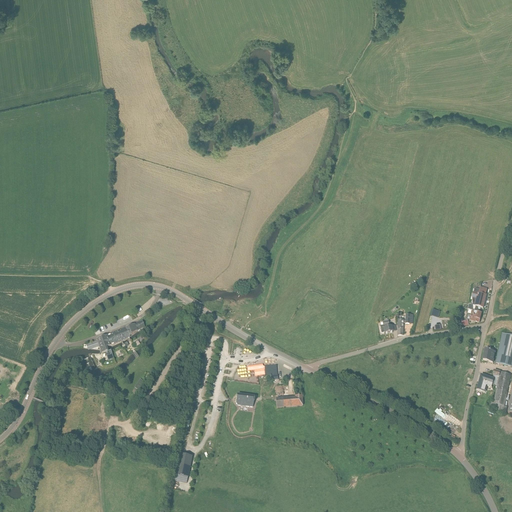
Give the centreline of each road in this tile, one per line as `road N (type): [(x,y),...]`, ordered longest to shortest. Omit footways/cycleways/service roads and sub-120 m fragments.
road 1 (tertiary): [(0,439),(50,348),(78,315),(124,287),(159,286)]
road 2 (unclassified): [(305,368),(404,338),(486,325)]
road 3 (tertiary): [(456,454),(305,368)]
road 4 (tertiary): [(305,368),(159,286)]
road 5 (unclassified): [(456,454),(486,325)]
